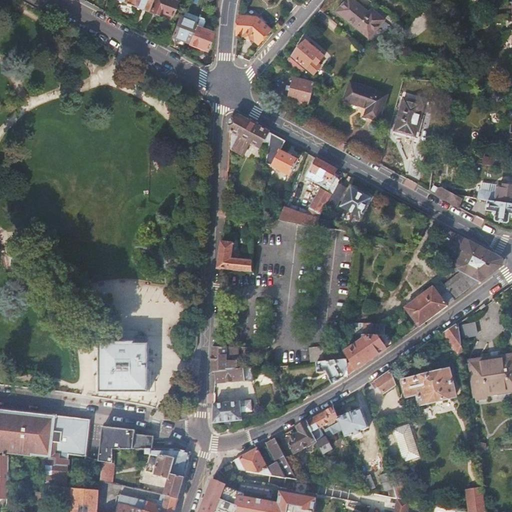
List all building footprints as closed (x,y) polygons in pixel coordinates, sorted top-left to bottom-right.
[(117,0),(147,12),(151,0),(117,0)] [(176,1),(173,0),(154,0),(150,11),(162,15),(163,13),(171,15),(176,1)] [(371,37),(385,19),(374,9),(370,13),(353,0),(348,0),(339,11),(371,37)] [(444,9),(440,5),(434,0),(426,0),(420,8),(434,20),(444,9)] [(182,42),(188,44),(194,26),(196,22),(197,18),(183,12),(181,17),(180,16),(172,36),(182,40),(182,42)] [(257,17),(239,16),(237,35),(250,35),(259,44),(271,30),(257,17)] [(194,26),(188,44),(207,51),(213,35),(211,33),(194,26)] [(305,44),(301,48),(294,56),(320,78),(327,70),(319,63),(325,56),(307,41),(305,44)] [(297,72),(302,67),(288,55),(284,60),(297,72)] [(310,104),(315,83),(295,78),(289,99),(310,104)] [(352,82),(345,99),(370,108),(367,117),(380,121),(389,95),(352,82)] [(404,101),(395,135),(414,141),(424,105),(413,102),(412,103),(404,101)] [(235,114),(232,116),(230,149),(244,157),(252,143),(261,148),(263,146),(269,150),(272,133),(258,125),(239,115),(235,114)] [(287,141),(272,133),(269,150),(267,163),(290,175),(299,161),(282,151),(287,141)] [(491,157),(483,155),(482,164),(503,168),(505,157),(492,155),(491,157)] [(331,180),(338,169),(328,164),(318,158),(309,176),(319,181),(325,178),(326,177),(331,180)] [(285,206),(279,220),(315,226),(330,199),(337,185),(330,181),(329,183),(326,182),(325,185),(324,184),(310,211),(308,210),(309,207),(303,206),(302,209),(299,208),(300,205),(291,204),(290,207),(285,206)] [(346,185),(339,181),(337,185),(330,199),(337,202),(346,185)] [(481,198),(489,200),(511,203),(511,185),(505,185),(505,187),(483,184),(481,198)] [(371,197),(352,187),(342,206),(362,215),(371,197)] [(435,194),(459,207),(463,199),(455,194),(443,187),(438,188),(435,194)] [(511,203),(489,200),(488,211),(495,211),(497,214),(495,219),(498,222),(508,223),(510,222),(510,216),(511,215),(511,203)] [(463,272),(480,282),(502,265),(502,258),(474,243),(459,235),(453,247),(460,252),(457,256),(460,258),(456,268),(463,272)] [(232,243),(223,242),(221,242),(217,268),(251,270),(251,260),(231,258),(232,243)] [(445,285),(456,300),(480,282),(463,272),(445,285)] [(405,307),(419,327),(433,317),(446,308),(456,300),(445,285),(442,282),(435,287),(434,287),(405,307)] [(355,334),(363,334),(364,323),(347,322),(347,329),(349,332),(355,334)] [(461,323),(462,337),(478,335),(476,322),(461,323)] [(364,323),(363,334),(377,334),(385,335),(385,324),(364,323)] [(459,354),(462,352),(458,323),(456,324),(444,333),(459,354)] [(345,351),(358,369),(371,360),(384,351),(388,348),(377,334),(363,334),(363,339),(345,351)] [(114,341),(113,344),(100,344),(100,392),(148,392),(148,343),(135,343),(134,341),(114,341)] [(239,347),(217,346),(213,346),(213,357),(212,372),(216,372),(236,370),(237,361),(232,361),(232,357),(237,357),(238,357),(239,347)] [(310,363),(318,362),(345,360),(340,354),(327,354),(326,347),(309,349),(310,363)] [(511,359),(511,356),(490,359),(489,357),(469,361),(475,400),(487,398),(486,395),(511,390),(511,359)] [(327,372),(333,383),(350,374),(347,360),(345,360),(318,362),(319,372),(327,372)] [(289,366),(289,375),(301,375),(302,366),(289,366)] [(236,370),(216,372),(216,374),(217,382),(244,380),(244,382),(254,381),(253,369),(236,370)] [(449,370),(403,380),(407,396),(418,393),(420,405),(455,397),(449,370)] [(391,371),(376,382),(384,392),(385,392),(386,394),(393,389),(392,387),(395,385),(393,379),(397,378),(396,374),(392,375),(391,371)] [(251,401),(214,403),(213,425),(242,419),(241,413),(251,411),(251,401)] [(317,441),(323,453),(331,449),(326,439),(324,440),(320,432),(324,430),(329,438),(343,430),(340,421),(338,417),(334,406),(323,412),(306,421),(317,441)] [(70,454),(87,456),(90,419),(74,417),(0,408),(0,456),(8,457),(41,456),(40,493),(40,498),(55,498),(56,488),(55,488),(56,483),(68,484),(70,454)] [(338,417),(340,421),(343,430),(346,436),(354,433),(354,434),(361,432),(361,430),(369,427),(362,408),(338,417)] [(306,421),(297,426),(299,433),(287,440),(294,453),(317,441),(306,421)] [(421,456),(410,423),(393,428),(404,462),(421,456)] [(104,428),(100,462),(102,462),(113,463),(113,449),(145,449),(150,449),(152,449),(154,437),(135,435),(136,431),(104,428)] [(392,433),(384,436),(390,453),(398,450),(392,433)] [(249,452),(234,460),(239,469),(250,471),(297,480),(275,438),(267,442),(266,443),(277,462),(267,467),(257,447),(249,452)] [(175,449),(152,449),(150,449),(148,453),(157,456),(158,453),(173,458),(169,473),(185,477),(187,471),(190,451),(175,449)] [(183,484),(185,477),(169,473),(173,458),(158,453),(157,456),(153,475),(167,478),(164,495),(167,496),(179,499),(183,484)] [(0,496),(7,496),(8,457),(0,456),(0,496)] [(113,463),(102,462),(100,481),(111,483),(113,463)] [(150,474),(153,464),(146,462),(143,472),(150,474)] [(296,488),(297,480),(250,471),(248,477),(258,482),(268,483),(268,486),(273,487),(273,485),(282,486),(283,485),(296,488)] [(393,487),(392,485),(388,472),(380,474),(385,489),(390,488),(393,487)] [(367,489),(374,488),(371,474),(365,476),(367,489)] [(215,511),(226,485),(212,480),(204,499),(198,511),(215,511)] [(397,499),(406,501),(401,483),(392,485),(393,487),(397,499)] [(72,490),(71,494),(71,504),(70,511),(97,511),(100,488),(72,485),(72,490)] [(150,492),(122,486),(120,495),(147,502),(148,498),(150,492)] [(486,511),(482,487),(466,489),(469,511),(486,511)] [(72,490),(56,488),(55,498),(40,498),(40,502),(62,503),(63,494),(71,494),(72,490)] [(174,511),(176,507),(179,499),(167,496),(165,502),(148,498),(147,502),(120,495),(118,503),(150,511),(174,511)] [(407,511),(409,501),(396,500),(394,511),(407,511)] [(280,502),(276,511),(301,511),(303,507),(280,502)] [(150,511),(118,503),(116,511),(150,511)]
